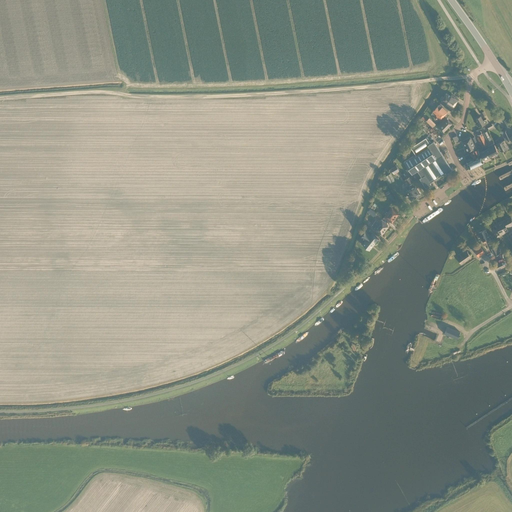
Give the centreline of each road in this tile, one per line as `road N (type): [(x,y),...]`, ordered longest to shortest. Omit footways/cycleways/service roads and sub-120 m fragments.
road 1 (track): [(470,76),(237,95),(0,98)]
road 2 (residential): [(413,215),(462,176),(449,137),(464,118),(472,74)]
